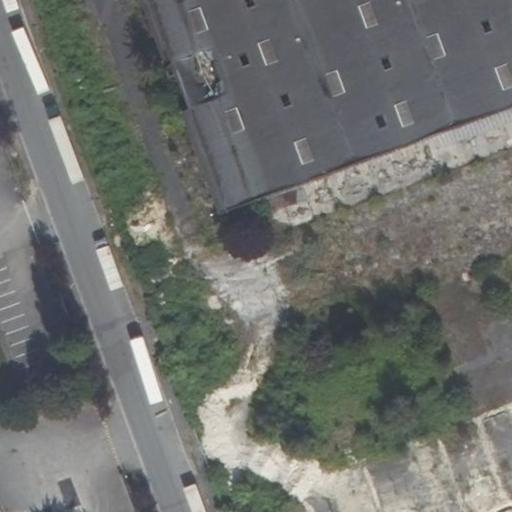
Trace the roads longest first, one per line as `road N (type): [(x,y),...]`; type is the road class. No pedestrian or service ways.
road 1 (residential): [(0,20),(181,511)]
road 2 (unknown): [(84,511),(76,478),(81,454),(145,414)]
